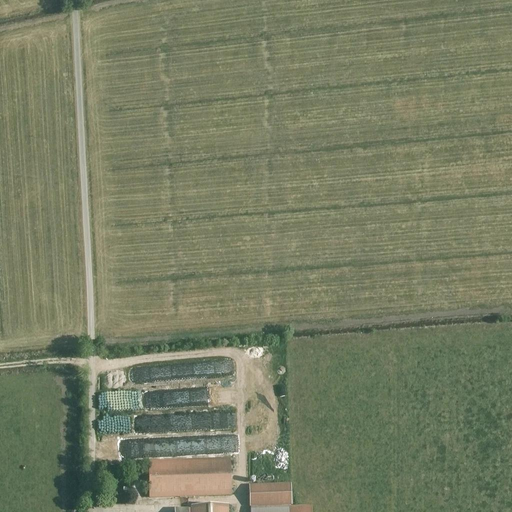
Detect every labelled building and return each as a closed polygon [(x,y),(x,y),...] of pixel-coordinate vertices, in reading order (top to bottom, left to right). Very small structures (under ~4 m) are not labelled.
[(101,394),(102,412),(129,410),(129,402),(119,403),(119,393),(101,394)] [(147,469),(147,496),(229,494),(229,467),(147,469)] [(290,480),(248,482),(248,504),(291,502),(290,480)] [(291,502),(248,504),(248,511),(314,511),(314,502),(291,502)] [(229,511),(229,503),(174,505),(173,511),(229,511)]
